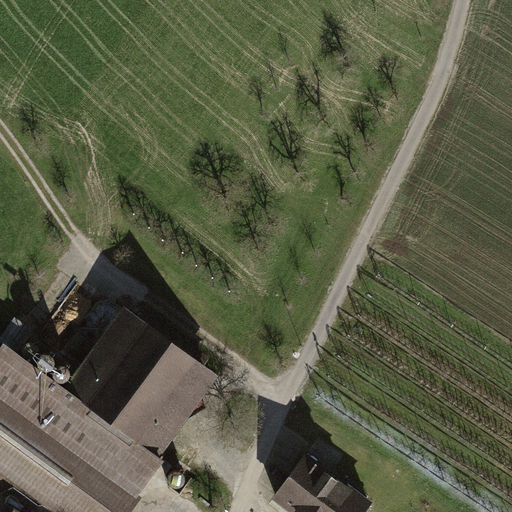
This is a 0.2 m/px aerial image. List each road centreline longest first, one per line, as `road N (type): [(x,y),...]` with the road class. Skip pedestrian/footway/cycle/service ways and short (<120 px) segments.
road 1 (track): [(241,503),(449,71),(464,0)]
road 2 (track): [(0,126),(80,233),(289,400)]
